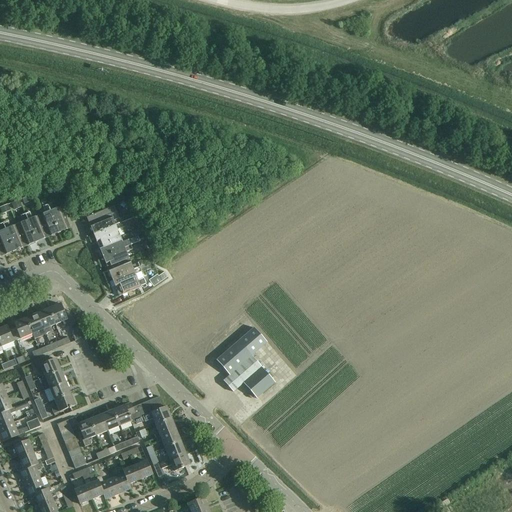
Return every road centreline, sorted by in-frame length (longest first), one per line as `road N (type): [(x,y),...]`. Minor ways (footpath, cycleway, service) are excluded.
road 1 (primary): [(511,193),(241,94),(0,34)]
road 2 (residential): [(441,377),(365,259),(331,244),(146,360)]
road 3 (residential): [(282,363),(315,432),(441,377)]
road 4 (tertiary): [(146,360),(54,273),(0,290)]
road 5 (residential): [(319,511),(440,429),(446,403)]
road 6 (unclassified): [(220,0),(297,12),(350,0)]
road 7 (residential): [(129,511),(207,478),(234,446)]
road 8 (tertiary): [(234,446),(146,360)]
